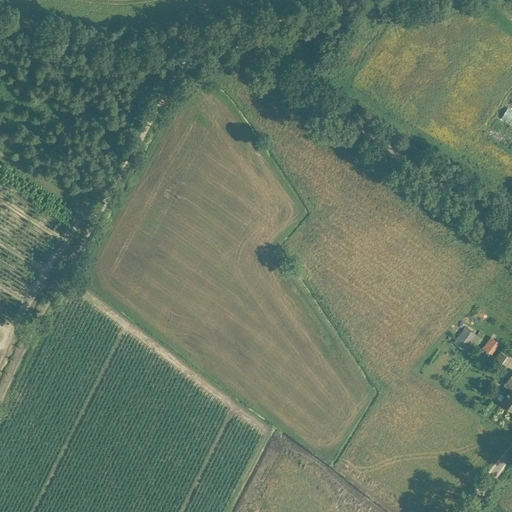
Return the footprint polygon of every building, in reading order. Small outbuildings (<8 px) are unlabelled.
[(494,129),(487,144),(500,150),(507,135),(494,129)] [(474,333),(468,328),(465,326),(453,343),(470,355),(482,338),(474,333)] [(491,354),(499,343),(491,337),(483,348),(485,350),(491,354)] [(511,360),(500,352),(495,360),(505,368),(511,360)] [(511,375),(507,382),(511,385),(511,387),(501,402),(511,410),(511,375)]
